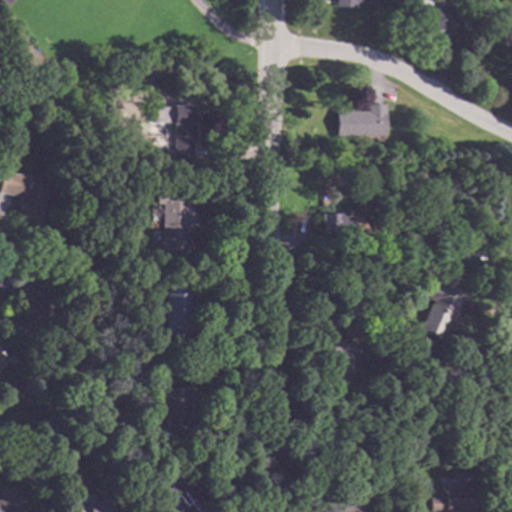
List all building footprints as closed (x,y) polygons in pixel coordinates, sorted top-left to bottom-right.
[(9,0),(0,0),(0,6),(1,8),(9,0)] [(369,0),(333,0),(333,7),(353,8),(353,2),(370,3),(369,0)] [(429,0),(429,4),(452,4),(452,32),(428,32),(428,30),(415,30),(416,8),(418,8),(418,0),(429,0)] [(472,26),(461,26),(461,13),(472,14),(472,26)] [(383,135),(334,135),(334,111),(365,110),(365,104),(383,103),(383,135)] [(192,141),(189,141),(189,163),(171,163),(171,123),(170,123),(170,104),(193,105),(192,141)] [(430,149),(418,149),(418,138),(430,138),(430,149)] [(0,170),(26,176),(25,182),(43,185),(36,221),(13,217),(17,196),(0,192),(0,170)] [(189,207),(189,226),(186,226),(186,229),(184,229),(184,236),(189,236),(189,255),(156,254),(156,241),(159,241),(159,221),(152,221),(152,209),(159,209),(159,207),(189,207)] [(347,234),(319,235),(319,213),(347,213),(347,234)] [(371,242),(354,242),(354,231),(371,231),(371,242)] [(482,259),(465,259),(465,250),(482,250),(482,259)] [(484,280),(464,280),(464,261),(484,261),(484,280)] [(186,279),(182,335),(160,334),(163,292),(168,293),(169,278),(186,279)] [(460,293),(451,314),(458,317),(446,345),(413,331),(427,299),(423,297),(430,280),(460,293)] [(49,305),(23,340),(6,327),(15,316),(11,313),(29,290),(49,305)] [(360,332),(343,333),(342,311),(358,310),(360,332)] [(348,357),(347,357),(347,366),(353,366),(353,375),(348,376),(348,383),(331,384),(331,370),(329,370),(328,356),(327,356),(326,340),(347,339),(348,357)] [(75,354),(68,358),(64,351),(71,348),(75,354)] [(14,360),(8,364),(3,358),(8,354),(14,360)] [(186,416),(183,416),(183,433),(163,433),(163,415),(160,415),(160,387),(187,387),(186,416)] [(370,489),(371,489),(371,507),(362,507),(362,510),(359,511),(329,511),(329,490),(341,490),(341,488),(356,488),(355,477),(369,477),(370,489)] [(172,494),(187,484),(202,507),(194,511),(184,511),(180,505),(174,509),(176,511),(147,511),(161,501),(153,491),(164,482),(172,494)] [(470,511),(427,511),(427,493),(443,493),(442,487),(470,487),(470,511)] [(91,501),(106,500),(106,507),(113,507),(113,511),(65,511),(65,495),(91,494),(91,501)] [(6,505),(23,505),(23,511),(0,511),(0,500),(6,500),(6,505)]
